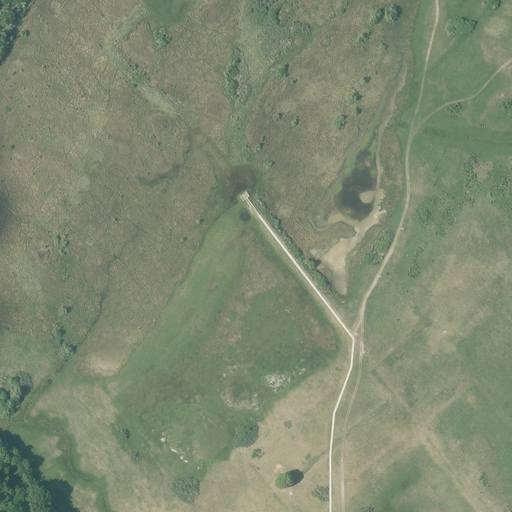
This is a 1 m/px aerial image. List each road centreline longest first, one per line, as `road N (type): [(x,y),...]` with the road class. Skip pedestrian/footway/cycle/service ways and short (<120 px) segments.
road 1 (track): [(353,339),(406,207),(407,151),(418,122)]
road 2 (track): [(343,511),(342,449),(358,383),(362,306)]
road 3 (track): [(418,122),(436,0)]
